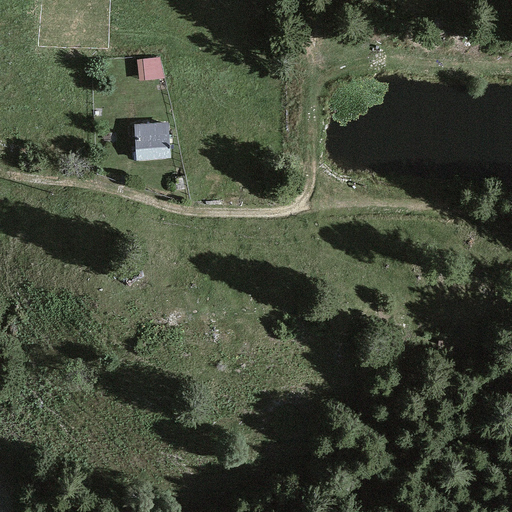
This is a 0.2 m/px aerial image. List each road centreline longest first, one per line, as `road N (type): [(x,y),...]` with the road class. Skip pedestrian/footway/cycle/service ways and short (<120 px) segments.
road 1 (track): [(301,212),(200,216),(0,158)]
road 2 (track): [(306,0),(323,57),(301,212)]
